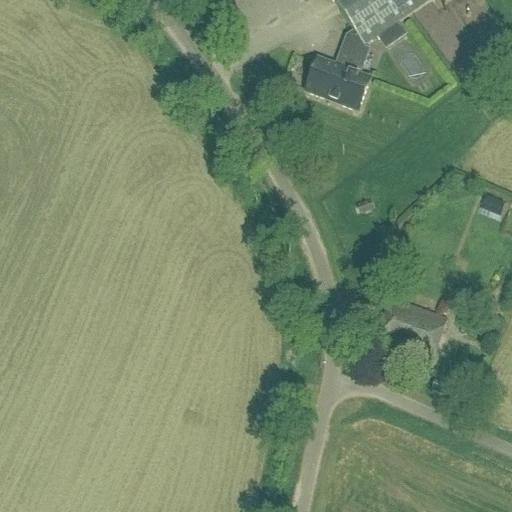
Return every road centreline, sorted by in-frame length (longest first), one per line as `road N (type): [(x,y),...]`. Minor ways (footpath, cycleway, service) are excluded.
road 1 (unclassified): [(332,374),(329,303),(285,188),(153,0)]
road 2 (unclassified): [(332,374),(511,453)]
road 3 (unclassified): [(301,511),(332,374)]
